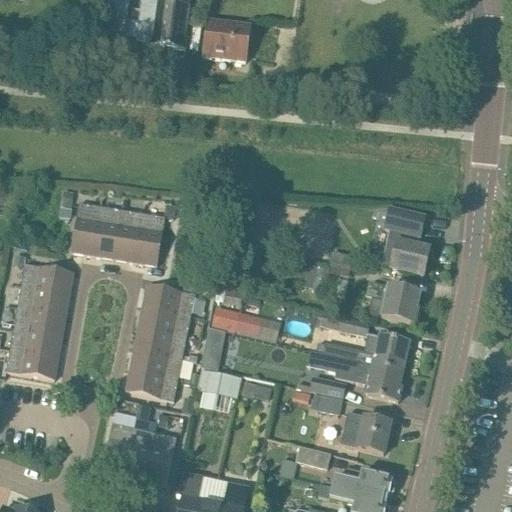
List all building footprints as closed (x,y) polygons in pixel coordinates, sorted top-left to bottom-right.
[(101,35),(100,49),(136,54),(137,44),(150,46),(150,48),(156,49),(187,53),(189,41),(186,40),(191,0),(142,0),(140,13),(139,24),(128,22),(129,12),(131,1),(125,0),(104,0),(100,35),(101,35)] [(247,66),(251,29),(208,24),(204,60),(247,66)] [(191,42),(200,43),(202,26),(193,25),(191,42)] [(101,212),(80,208),(72,256),(93,260),(101,212)] [(245,249),(252,211),(240,209),(233,246),(245,249)] [(167,210),(165,222),(166,222),(174,224),(176,212),(167,210)] [(123,215),(101,212),(93,260),(115,263),(123,215)] [(426,221),(390,213),(386,233),(421,241),(426,221)] [(144,219),(123,215),(115,263),(136,267),(144,219)] [(136,267),(158,271),(166,222),(165,222),(144,219),(136,267)] [(425,280),(431,254),(417,250),(419,241),(391,234),(388,245),(397,247),(391,273),(425,280)] [(333,255),(330,268),(351,273),(354,261),(333,255)] [(24,271),(26,262),(15,260),(13,269),(24,271)] [(307,267),(303,286),(322,291),(327,272),(307,267)] [(21,289),(70,298),(74,276),(25,268),(21,289)] [(330,268),(327,281),(348,285),(351,273),(330,268)] [(18,311),(66,319),(70,298),(21,289),(18,311)] [(418,313),(421,298),(390,291),(390,293),(370,289),(367,301),(387,305),(387,306),(418,313)] [(192,321),(196,300),(147,290),(143,311),(192,321)] [(387,306),(384,322),(415,329),(418,313),(387,306)] [(14,333),(62,341),(66,319),(18,311),(14,333)] [(143,311),(139,333),(187,343),(192,321),(143,311)] [(216,311),(211,331),(259,343),(264,323),(216,311)] [(367,341),(370,327),(332,317),(328,331),(367,341)] [(10,354),(59,363),(62,341),(14,333),(10,354)] [(139,333),(134,354),(183,364),(187,343),(139,333)] [(376,359),(325,347),(325,348),(318,347),(316,356),(328,359),(402,376),(409,347),(380,340),(376,359)] [(59,363),(10,354),(6,376),(55,384),(59,363)] [(134,354),(130,375),(179,385),(183,364),(134,354)] [(203,357),(201,371),(203,372),(215,374),(218,360),(203,357)] [(369,389),(366,399),(398,406),(401,390),(399,390),(402,376),(328,359),(325,375),(336,378),(336,381),(369,389)] [(203,372),(199,392),(237,400),(242,380),(215,374),(203,372)] [(130,375),(126,396),(174,406),(179,385),(130,375)] [(313,382),(310,394),(343,402),(345,389),(313,382)] [(273,392),(246,386),(242,398),(269,405),(273,392)] [(343,404),(314,397),(311,412),(339,418),(343,404)] [(185,401),(182,415),(192,417),(194,402),(185,401)] [(139,412),(137,423),(144,424),(146,413),(139,412)] [(347,418),(340,448),(384,458),(391,427),(347,418)] [(169,422),(160,420),(158,432),(167,433),(169,422)] [(134,433),(113,428),(102,477),(123,482),(134,433)] [(155,438),(134,433),(123,482),(144,486),(155,438)] [(155,438),(144,486),(166,491),(177,443),(155,438)] [(331,458),(300,450),(296,465),(327,473),(331,458)] [(336,481),(333,492),(387,505),(389,499),(393,497),(395,488),(392,484),(392,483),(362,476),(347,472),(345,483),(336,481)] [(180,511),(213,511),(214,507),(219,485),(181,478),(176,504),(182,506),(180,511)] [(219,485),(214,507),(213,511),(243,511),(248,491),(219,485)] [(330,502),(332,492),(321,489),(318,500),(330,502)] [(387,511),(386,510),(387,505),(333,492),(332,492),(330,502),(330,503),(355,509),(354,511),(387,511)]
